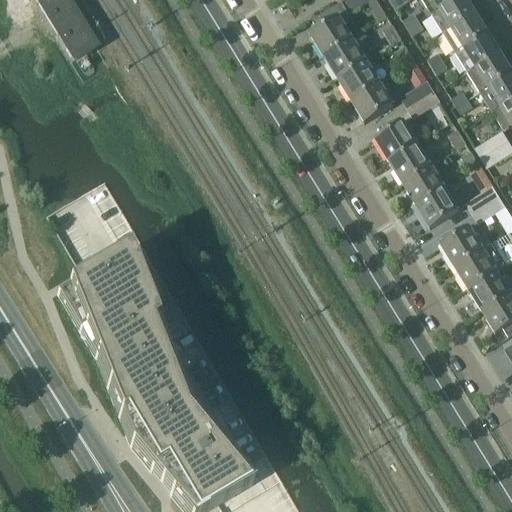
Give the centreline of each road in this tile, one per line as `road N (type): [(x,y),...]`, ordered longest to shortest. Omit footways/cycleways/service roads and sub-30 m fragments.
road 1 (secondary): [(511,498),(201,0)]
road 2 (residential): [(511,433),(242,0)]
road 3 (tertiary): [(0,313),(106,481)]
